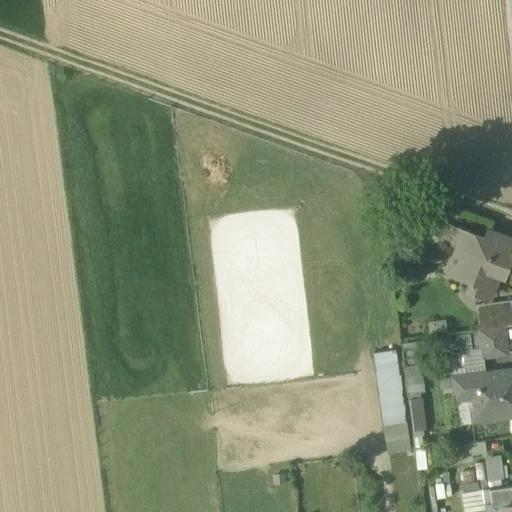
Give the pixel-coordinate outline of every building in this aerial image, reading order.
[(485,243),(463,234),(455,255),(464,258),(458,276),(472,281),(468,290),(489,297),(497,274),(501,276),(508,256),(504,254),(509,241),(489,234),(485,243)] [(511,312),(510,300),(485,304),(487,315),(476,317),(478,331),(503,328),(511,326),(511,312)] [(503,328),(478,331),(482,358),(506,354),(503,328)] [(408,383),(419,383),(419,365),(408,365),(408,383)] [(395,370),(376,372),(382,419),(401,417),(395,370)] [(509,372),(453,379),(456,403),(477,400),(480,423),(511,419),(511,393),(511,394),(509,372)] [(407,398),(415,436),(427,433),(420,396),(407,398)] [(502,454),(485,456),(487,480),(504,478),(502,454)] [(284,475),(273,476),(274,485),(285,484),(284,475)] [(511,489),(490,492),(492,505),(492,506),(503,505),(511,503),(511,489)] [(511,511),(511,503),(503,505),(503,511),(511,511)]
